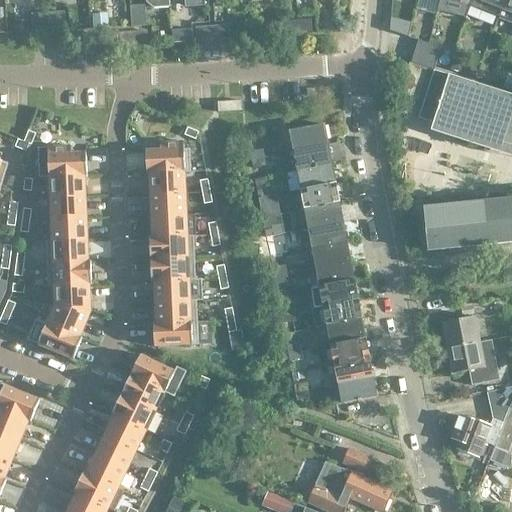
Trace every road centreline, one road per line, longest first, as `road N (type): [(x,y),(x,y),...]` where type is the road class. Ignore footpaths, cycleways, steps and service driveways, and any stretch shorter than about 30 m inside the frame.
road 1 (residential): [(362,67),(368,167),(389,282),(444,511)]
road 2 (residential): [(133,76),(115,138),(123,308),(87,391)]
road 3 (residential): [(133,76),(362,67)]
road 4 (residential): [(87,391),(26,511)]
road 5 (residential): [(0,77),(133,76)]
